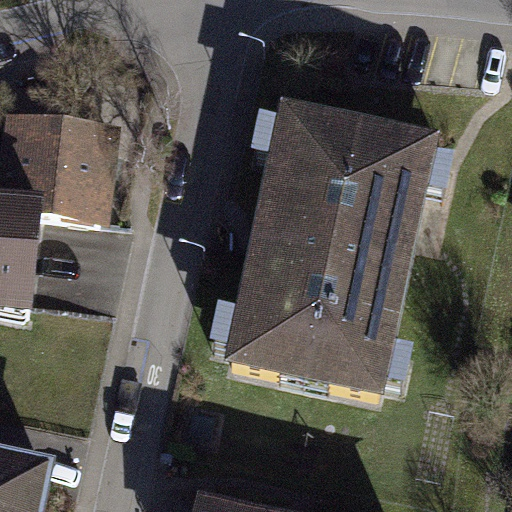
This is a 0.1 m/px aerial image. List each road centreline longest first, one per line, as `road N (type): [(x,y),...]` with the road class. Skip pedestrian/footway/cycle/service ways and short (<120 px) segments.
road 1 (residential): [(123,511),(218,66),(204,0)]
road 2 (residential): [(0,35),(182,0)]
